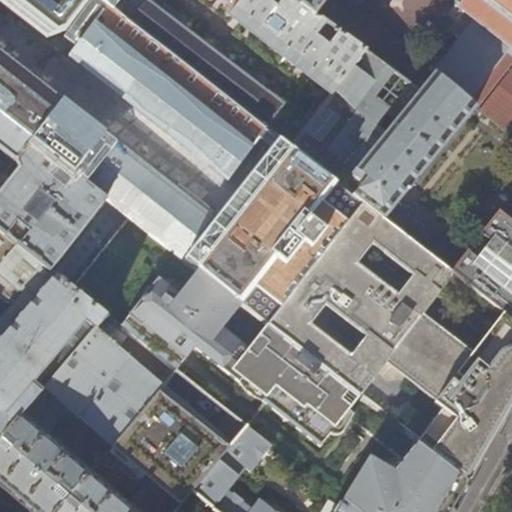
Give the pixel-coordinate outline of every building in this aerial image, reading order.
[(0,0),(0,2),(68,53),(68,52),(71,54),(72,54),(91,68),(93,67),(111,81),(110,83),(255,196),(229,230),(159,175),(161,173),(136,153),(134,156),(63,101),(61,103),(0,55),(0,114),(63,164),(76,174),(113,203),(222,289),(268,325),(364,202),(343,186),(266,126),(134,24),(121,13),(113,7),(104,0),(0,0)] [(121,13),(134,24),(152,1),(152,0),(225,0),(226,1),(235,8),(232,12),(250,26),(308,71),(334,91),(324,104),(376,146),(386,133),(376,124),(409,83),(316,14),(295,0),(104,0),(113,7),(119,0),(123,0),(128,4),(121,13)] [(295,0),(316,14),(326,0),(295,0)] [(326,0),(316,14),(409,83),(410,83),(427,61),(355,8),(361,0),(326,0)] [(467,31),(434,72),(468,101),(506,52),(511,46),(511,47),(511,0),(459,0),(458,1),(457,0),(456,2),(457,3),(455,6),(457,7),(458,6),(463,11),(463,12),(464,13),(465,12),(476,20),(471,25),(467,31)] [(134,24),(266,126),(279,110),(284,102),(233,63),(202,40),(152,1),(134,24)] [(511,70),(479,112),(511,136),(511,70)] [(434,72),(420,90),(421,91),(386,133),(376,146),(343,186),(364,202),(453,271),(455,272),(468,255),(447,239),(439,248),(426,238),(433,229),(397,200),(475,106),(468,101),(434,72)] [(279,110),(266,126),(343,186),(376,146),(324,104),(321,107),(304,130),(279,110)] [(0,232),(97,309),(144,249),(121,228),(113,203),(76,174),(64,188),(51,179),(63,164),(0,114),(0,232)] [(359,396),(384,364),(433,403),(432,404),(440,410),(416,441),(470,483),(507,418),(511,409),(511,316),(504,311),(473,351),(423,313),(453,274),(452,274),(453,271),(364,202),(268,325),(355,393),(359,396)] [(498,215),(468,255),(455,272),(478,290),(504,311),(511,316),(511,224),(498,215)] [(0,232),(0,276),(34,304),(0,343),(0,439),(107,317),(97,309),(0,232)] [(183,297),(144,346),(177,372),(195,347),(239,382),(242,378),(266,396),(263,401),(320,446),(340,420),(330,413),(342,398),(347,403),(355,393),(268,325),(222,289),(203,313),(183,297)] [(112,447),(177,372),(144,346),(107,317),(0,439),(0,485),(31,511),(55,511),(91,471),(46,433),(67,408),(112,447)] [(176,511),(192,493),(246,427),(177,372),(112,447),(154,483),(133,507),(91,471),(55,511),(176,511)] [(246,427),(192,493),(212,509),(216,511),(271,511),(258,501),(250,511),(241,504),(243,502),(233,494),(231,496),(226,492),(245,468),(250,473),(271,446),(246,427)] [(353,490),(342,503),(353,511),(452,511),(455,508),(462,495),(470,483),(416,441),(389,474),(365,459),(346,483),(353,490)] [(353,511),(342,503),(341,503),(334,511),(353,511)]
